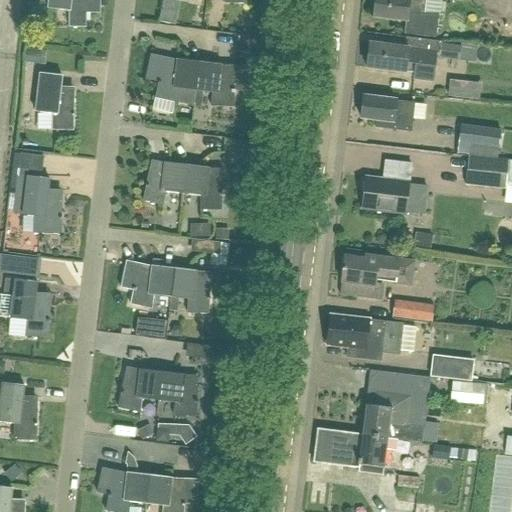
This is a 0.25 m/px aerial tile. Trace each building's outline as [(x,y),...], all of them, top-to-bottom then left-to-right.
[(101,15),(101,0),(49,0),(49,10),(70,12),(70,29),(87,29),(89,15),(101,15)] [(424,15),(425,0),(375,0),(373,18),(406,22),(404,35),(436,39),(439,17),(424,15)] [(161,11),(158,23),(170,25),(173,14),(161,11)] [(370,44),(367,69),(406,73),(415,74),(414,78),(429,80),(434,76),(436,60),(436,54),(440,54),(439,58),(459,60),(461,47),(440,45),(406,41),(405,48),(370,44)] [(461,47),(459,60),(476,62),(477,49),(461,47)] [(27,50),(25,63),(38,65),(40,52),(27,50)] [(196,92),(200,64),(177,61),(176,66),(150,60),(146,80),(158,83),(158,85),(159,85),(156,99),(178,104),(194,107),(196,92)] [(200,64),(196,92),(213,94),(212,108),(234,108),(235,94),(236,94),(236,92),(247,93),(248,72),(224,72),(221,71),(222,67),(200,64)] [(74,132),(75,93),(61,93),(63,77),(41,75),(36,113),(57,115),(57,131),(74,132)] [(468,99),(478,100),(480,85),(469,84),(468,99)] [(411,130),(414,102),(396,100),(396,99),(363,96),(361,118),(376,119),(376,127),(411,130)] [(431,116),(432,100),(419,99),(419,116),(431,116)] [(470,147),(499,150),(501,131),(461,126),(459,145),(470,147)] [(509,172),(510,161),(469,157),(466,186),(507,190),(509,172)] [(405,214),(411,164),(386,161),(384,179),(366,177),(362,209),(405,214)] [(184,195),(187,167),(165,164),(165,168),(151,167),(143,202),(163,207),(166,193),(184,195)] [(187,167),(184,195),(201,197),(201,211),(222,212),(223,175),(210,175),(210,170),(187,167)] [(62,235),(63,196),(55,196),(55,192),(49,191),(50,181),(18,177),(13,214),(24,216),(34,217),(34,234),(62,235)] [(415,177),(412,190),(423,193),(427,180),(415,177)] [(190,227),(190,238),(210,238),(210,227),(190,227)] [(229,232),(216,232),(216,240),(229,241),(229,232)] [(433,237),(416,234),(414,246),(431,249),(433,237)] [(377,273),(397,276),(399,258),(366,254),(366,258),(344,256),(342,280),(343,281),(341,293),(379,297),(382,294),(383,286),(380,283),(376,282),(377,273)] [(1,257),(0,268),(0,272),(17,275),(19,259),(1,257)] [(171,299),(175,270),(153,268),(152,272),(126,267),(121,289),(133,292),(130,306),(151,310),(153,296),(171,299)] [(197,278),(197,273),(175,270),(171,299),(188,301),(187,315),(209,315),(211,278),(197,278)] [(5,281),(3,296),(1,296),(0,307),(0,312),(2,316),(12,317),(11,319),(27,320),(26,337),(48,338),(51,299),(35,299),(37,283),(16,282),(5,281)] [(431,324),(434,307),(395,301),(392,318),(431,324)] [(371,322),(331,317),(327,345),(347,348),(346,358),(380,362),(381,351),(399,353),(399,352),(402,328),(370,323),(371,322)] [(166,322),(151,320),(150,338),(165,339),(166,322)] [(404,349),(418,351),(423,323),(408,321),(404,349)] [(180,338),(183,333),(180,327),(174,327),(171,332),(174,337),(180,338)] [(205,347),(204,358),(213,359),(214,348),(205,347)] [(433,356),(430,378),(471,383),(474,361),(433,356)] [(159,401),(162,373),(140,370),(139,376),(126,373),(118,408),(140,413),(142,399),(159,401)] [(162,373),(159,401),(176,403),(174,418),(195,418),(199,381),(184,381),(185,376),(162,373)] [(483,406),(485,386),(453,383),(451,403),(483,406)] [(37,441),(38,402),(23,402),(25,387),(3,384),(0,410),(0,422),(15,424),(14,440),(37,441)] [(388,438),(388,439),(397,440),(422,444),(424,429),(409,427),(413,396),(378,392),(376,407),(367,406),(363,435),(388,438)] [(424,429),(422,444),(436,445),(438,425),(425,423),(424,429)] [(150,428),(139,433),(143,440),(153,435),(150,428)] [(169,432),(158,431),(156,442),(168,443),(169,432)] [(359,466),(363,435),(331,431),(327,466),(359,469),(358,473),(359,473),(360,466),(359,466)] [(387,450),(388,439),(388,438),(363,435),(359,466),(360,466),(359,473),(383,476),(387,450)] [(388,439),(387,450),(396,451),(397,440),(388,439)] [(450,448),(434,447),(433,459),(448,461),(450,448)] [(127,465),(127,473),(136,474),(137,467),(134,459),(128,453),(125,465),(127,465)] [(15,466),(5,474),(12,483),(22,474),(15,466)] [(108,511),(128,511),(129,502),(146,504),(149,476),(127,473),(127,478),(101,473),(97,493),(107,495),(107,498),(108,498),(106,511),(108,511)] [(172,485),(172,480),(149,476),(146,504),(163,507),(162,511),(184,511),(184,509),(196,510),(197,486),(172,485)] [(418,490),(419,479),(398,477),(397,487),(418,490)] [(25,511),(26,505),(11,505),(12,489),(0,488),(0,511),(25,511)]
